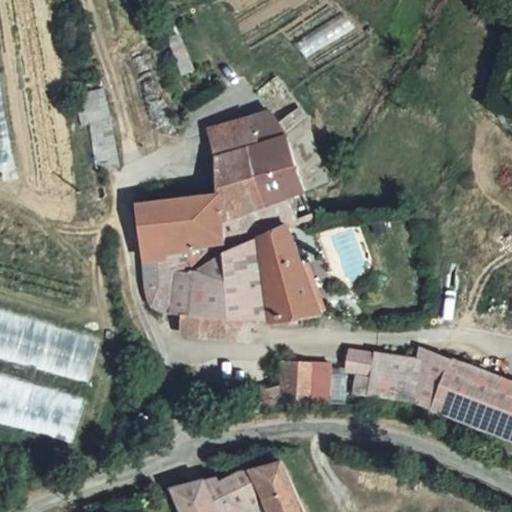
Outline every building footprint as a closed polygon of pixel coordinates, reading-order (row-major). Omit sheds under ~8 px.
[(275,108),(292,130),(311,115),(282,77),(262,92),(275,108)] [(78,91),(84,124),(90,123),(116,118),(110,85),(78,91)] [(262,139),(292,130),(275,108),(253,114),(262,139)] [(211,128),(219,163),(247,155),(263,205),(286,198),(305,192),(313,189),(305,161),(292,130),(262,139),(253,114),(211,128)] [(126,167),(116,118),(90,123),(99,172),(126,167)] [(263,205),(247,155),(219,163),(226,192),(233,215),(263,205)] [(144,256),(183,253),(233,239),(233,215),(226,192),(141,204),(144,256)] [(313,213),(305,192),(286,198),(295,220),(313,213)] [(186,313),(237,317),(277,319),(329,311),(295,220),(194,266),(183,253),(144,256),(146,285),(154,306),(167,311),(186,313)] [(184,331),(234,337),(237,317),(186,313),(184,331)] [(47,341),(41,369),(93,380),(102,339),(74,333),(71,347),(47,341)] [(421,348),(419,359),(413,400),(436,404),(453,360),(421,348)] [(375,353),(350,349),(347,370),(372,373),(375,353)] [(377,352),(371,393),(413,400),(419,359),(377,352)] [(331,402),(333,361),(289,360),(288,400),(331,402)] [(511,383),(453,360),(436,404),(511,432),(511,383)] [(372,376),(359,374),(356,391),(369,393),(372,376)] [(46,393),(36,427),(75,439),(88,398),(57,388),(55,395),(46,393)] [(301,511),(281,465),(240,471),(224,482),(220,475),(203,481),(215,511),(231,511),(246,506),(248,511),(301,511)] [(215,511),(203,481),(178,491),(186,511),(215,511)]
